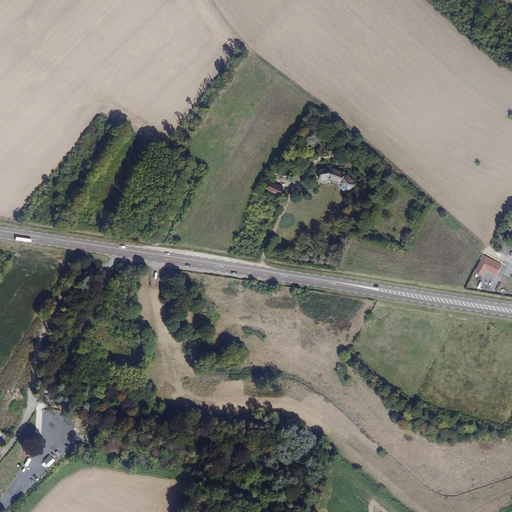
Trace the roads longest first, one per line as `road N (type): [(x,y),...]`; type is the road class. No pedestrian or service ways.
road 1 (track): [(511,261),(483,248),(383,155),(244,47),(213,0)]
road 2 (primary): [(107,248),(318,281)]
road 3 (primary): [(318,281),(511,314)]
road 4 (primary): [(511,307),(318,281)]
road 5 (residential): [(107,248),(54,312),(32,382),(34,402)]
road 6 (residential): [(34,402),(102,286),(107,248)]
